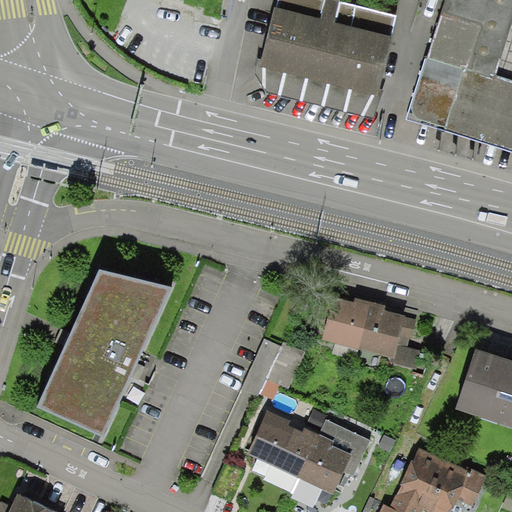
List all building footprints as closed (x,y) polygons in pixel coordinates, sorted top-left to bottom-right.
[(319,0),(315,11),(271,2),(257,57),(373,84),(397,12),(351,0),(319,0)] [(511,0),(441,0),(405,114),(511,148),(511,76),(495,71),(511,13),(511,0)] [(367,122),(382,86),(373,84),(257,57),(249,56),(246,94),(309,108),(367,122)] [(172,288),(99,270),(35,405),(106,437),(172,288)] [(344,298),(334,296),(323,338),(394,357),(406,315),(394,312),(344,298)] [(511,361),(473,349),(454,408),(511,426),(511,361)] [(333,495),(344,471),(354,476),(371,440),(327,419),(319,434),(268,410),(247,454),(333,495)] [(459,511),(474,481),(407,449),(384,491),(422,511),(459,511)] [(421,511),(384,491),(372,511),(421,511)] [(56,511),(16,493),(7,511),(56,511)]
